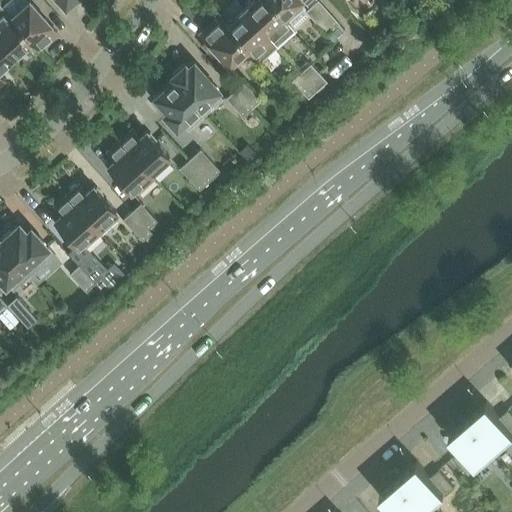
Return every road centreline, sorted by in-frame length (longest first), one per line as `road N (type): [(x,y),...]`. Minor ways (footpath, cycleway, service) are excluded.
road 1 (secondary): [(511,45),(0,496)]
road 2 (secondary): [(36,511),(348,210),(511,71)]
road 3 (residential): [(298,511),(511,327)]
road 4 (residential): [(148,0),(23,150),(0,162)]
